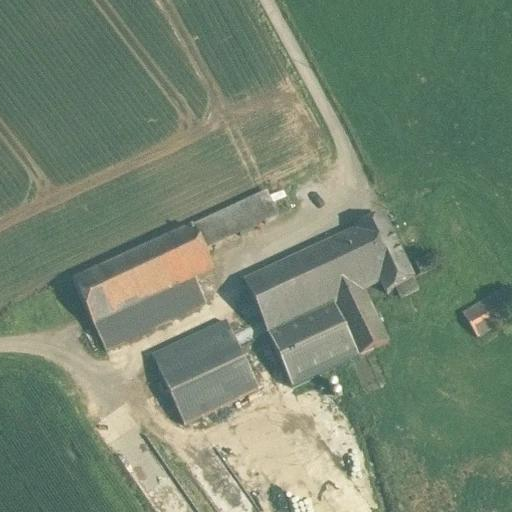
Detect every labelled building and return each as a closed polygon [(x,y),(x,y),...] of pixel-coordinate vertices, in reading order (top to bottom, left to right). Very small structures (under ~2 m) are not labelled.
[(278,218),(267,194),(253,200),(264,225),(278,218)] [(253,200),(193,228),(204,252),(264,225),(253,200)] [(383,218),(356,231),(357,233),(342,240),(366,289),(380,282),(386,295),(397,290),(414,282),(383,218)] [(193,228),(73,283),(94,329),(195,282),(214,274),(204,252),(193,228)] [(366,289),(342,240),(244,286),(268,336),(333,305),(359,358),(388,345),(362,291),(366,289)] [(195,282),(94,329),(104,351),(205,304),(195,282)] [(414,282),(397,290),(401,300),(418,292),(414,282)] [(511,298),(508,291),(463,318),(477,340),(511,318),(511,298)] [(333,305),(268,336),(293,389),(359,358),(333,305)] [(226,324),(152,357),(184,426),(258,392),(226,324)]
